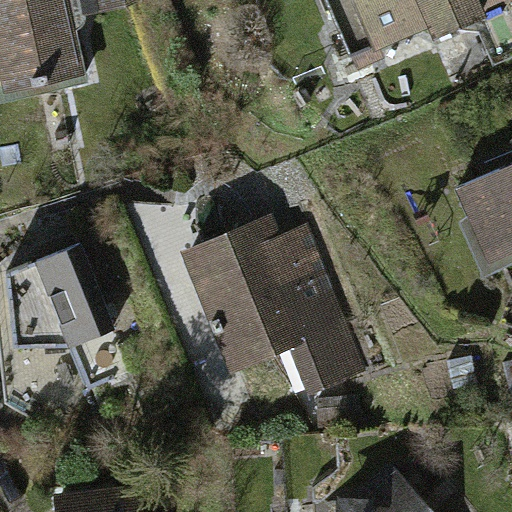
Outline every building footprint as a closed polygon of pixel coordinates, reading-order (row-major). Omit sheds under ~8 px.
[(68,0),(0,0),(0,62),(5,88),(85,71),(75,29),(84,23),(85,13),(80,3),(69,2),(68,0)] [(511,0),(328,0),(351,54),(432,19),(439,34),(511,2),(511,0)] [(511,161),(458,185),(490,258),(511,248),(511,161)] [(267,219),(192,249),(237,363),(336,324),(299,231),(276,241),(267,219)] [(80,242),(7,270),(15,344),(70,344),(114,327),(80,242)] [(428,511),(395,476),(366,502),(344,501),(343,511),(428,511)] [(139,511),(137,490),(59,498),(60,511),(139,511)]
